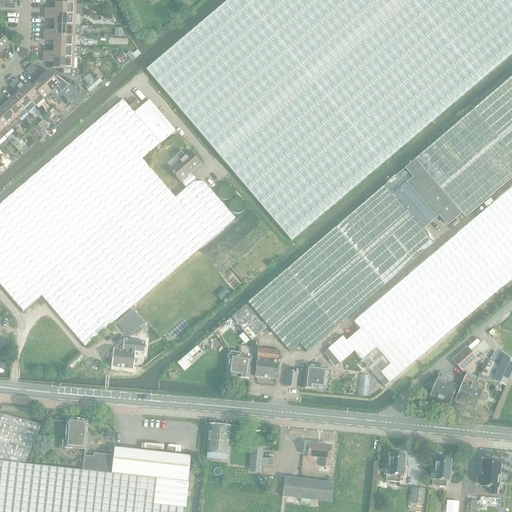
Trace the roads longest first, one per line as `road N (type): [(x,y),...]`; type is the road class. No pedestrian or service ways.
road 1 (secondary): [(394,423),(58,393)]
road 2 (unclassified): [(394,423),(396,406),(423,376),(511,303)]
